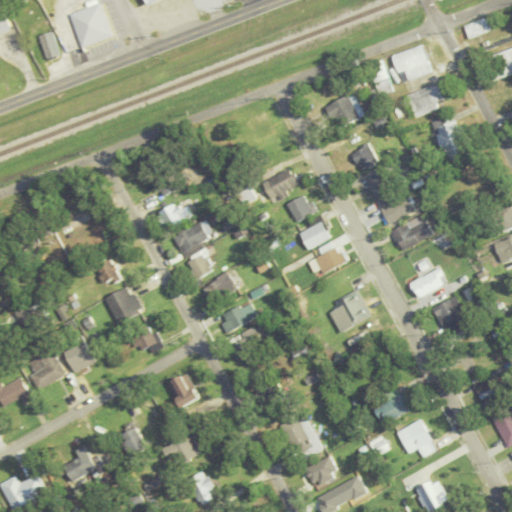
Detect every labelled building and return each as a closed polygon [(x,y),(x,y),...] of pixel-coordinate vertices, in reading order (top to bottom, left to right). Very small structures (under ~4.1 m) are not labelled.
[(145,0),(169,0),(151,10),(145,0)] [(71,17),(102,5),(114,39),(83,50),(71,17)] [(0,6),(14,32),(0,39),(0,6)] [(15,14),(19,12),(25,24),(20,26),(15,14)] [(34,19),(39,17),(45,33),(40,35),(34,19)] [(465,28),(488,20),(493,33),(470,42),(465,28)] [(41,38),(54,34),(62,57),(48,61),(41,38)] [(484,44),(488,42),(490,48),(511,39),(511,43),(488,53),(484,44)] [(400,76),(399,76),(392,59),(423,48),(433,74),(404,86),(400,76)] [(488,61),(511,51),(511,78),(496,85),(488,61)] [(370,67),(384,62),(395,94),(381,99),(370,67)] [(438,105),(439,106),(438,106),(440,111),(418,120),(416,114),(415,115),(409,99),(432,89),(433,90),(439,88),(444,102),(438,105)] [(369,95),(375,91),(384,108),(377,111),(369,95)] [(356,98),(367,118),(344,131),(337,119),(333,121),(327,110),(350,98),(351,100),(356,98)] [(245,125),(266,114),(278,136),(257,148),(245,125)] [(470,145),(466,146),(470,157),(452,164),(448,154),(446,155),(439,138),(441,137),(439,130),(440,129),(437,123),(454,117),(456,123),(457,123),(460,128),(463,127),(470,145)] [(361,166),(359,167),(353,154),(370,145),(380,163),(364,172),(361,166)] [(412,152),(416,149),(421,158),(417,161),(412,152)] [(143,162),(161,154),(168,170),(150,177),(143,162)] [(391,164),(398,160),(403,170),(396,174),(391,164)] [(163,194),(160,196),(154,185),(159,182),(156,177),(175,166),(187,187),(166,199),(163,194)] [(393,178),(394,181),(403,176),(408,186),(377,202),(373,193),(371,194),(369,190),(372,188),(366,188),(363,183),(370,179),(370,181),(388,171),(389,172),(393,169),(397,176),(393,178)] [(296,176),(299,183),(297,184),(300,188),(288,194),(291,199),(282,204),(279,199),(273,202),(264,186),(290,171),(294,177),(296,176)] [(209,184),(221,177),(225,184),(212,191),(209,184)] [(234,186),(247,180),(258,202),(245,209),(234,186)] [(380,206),(393,199),(396,204),(408,197),(417,212),(392,227),(380,206)] [(314,204),(320,215),(299,226),(289,208),(305,199),(310,207),(314,204)] [(181,209),(183,213),(189,209),(195,218),(172,234),(167,226),(163,228),(158,221),(162,218),(161,216),(174,207),(177,211),(181,209)] [(511,208),(511,230),(489,239),(486,229),(494,226),(491,217),(511,208)] [(259,218),(266,213),(270,219),(263,224),(259,218)] [(25,276),(28,274),(17,254),(21,252),(12,235),(46,216),(57,235),(41,244),(42,247),(27,256),(35,270),(33,271),(37,278),(29,283),(25,276)] [(223,227),(237,218),(241,225),(227,234),(223,227)] [(403,249),(401,250),(392,235),(409,226),(409,225),(420,218),(424,225),(427,223),(435,237),(405,254),(403,249)] [(302,236),(312,230),(310,226),(323,219),(331,233),(329,235),(332,241),(311,253),(302,236)] [(175,240),(202,225),(211,241),(202,246),(205,251),(187,261),(175,240)] [(235,237),(241,233),(245,239),(239,242),(235,237)] [(511,263),(503,267),(495,247),(511,240),(511,263)] [(337,250),(341,256),(344,254),(349,263),(326,277),(323,272),(315,276),(308,266),(317,261),(317,262),(324,257),(320,251),(330,245),(335,252),(337,250)] [(195,273),(190,265),(194,263),(192,260),(206,251),(211,258),(208,260),(214,268),(211,270),(214,274),(202,282),(205,286),(196,291),(192,286),(196,284),(191,275),(195,273)] [(467,258),(474,253),(477,258),(470,262),(467,258)] [(0,256),(13,279),(0,286),(0,256)] [(299,264),(304,261),(308,266),(303,270),(299,264)] [(121,273),(119,274),(124,284),(117,287),(115,283),(109,287),(107,285),(105,286),(101,280),(104,278),(98,267),(107,262),(109,266),(113,263),(116,268),(117,267),(121,273)] [(441,281),(445,288),(421,301),(418,295),(416,296),(411,287),(420,282),(424,279),(425,280),(437,274),(437,275),(441,273),(444,279),(441,281)] [(208,299),(209,299),(205,292),(219,283),(218,281),(228,274),(239,292),(213,308),(208,299)] [(328,312),(340,333),(371,316),(357,289),(334,302),(337,307),(328,312)] [(137,296),(145,312),(141,314),(142,317),(121,328),(108,302),(129,291),(133,299),(137,296)] [(463,321),(458,324),(461,330),(448,336),(435,311),(457,299),(463,308),(469,305),(473,314),(462,320),(463,321)] [(71,307),(78,302),(82,307),(75,312),(71,307)] [(498,307),(503,304),(508,314),(504,317),(498,307)] [(300,308),(307,305),(312,316),(305,319),(300,308)] [(43,308),(52,326),(30,338),(27,331),(25,332),(17,316),(35,306),(38,311),(43,308)] [(229,337),(223,327),(228,324),(224,317),(240,308),(242,312),(252,306),(260,319),(229,337)] [(487,309),(491,306),(495,314),(490,316),(487,309)] [(58,312),(67,307),(74,319),(65,325),(58,312)] [(84,324),(91,319),(96,325),(88,330),(84,324)] [(65,327),(74,322),(79,329),(70,335),(65,327)] [(295,326),(300,324),(304,331),(299,334),(295,326)] [(485,361),(488,359),(486,356),(488,355),(478,339),(499,325),(506,336),(502,338),(508,346),(503,350),(509,359),(491,371),(485,361)] [(231,337),(235,348),(258,338),(253,327),(231,337)] [(158,336),(163,344),(158,347),(158,346),(144,354),(141,349),(136,352),(134,347),(136,346),(132,339),(149,329),(154,338),(158,336)] [(238,353),(236,350),(246,343),(242,337),(255,329),(268,351),(244,364),(241,360),(238,362),(234,355),(238,353)] [(39,343),(46,339),(51,347),(44,351),(39,343)] [(66,355),(86,344),(98,365),(77,377),(66,355)] [(292,359),(294,358),(292,354),(305,346),(312,357),(296,366),(292,359)] [(32,379),(37,376),(31,365),(41,359),(39,355),(51,348),(68,378),(41,394),(32,379)] [(511,391),(499,399),(502,405),(488,413),(473,383),(485,377),(488,382),(504,374),(511,389),(511,391)] [(306,382),(318,375),(322,381),(310,389),(306,382)] [(178,404),(180,403),(171,387),(189,377),(195,387),(189,390),(192,396),(196,394),(202,405),(184,415),(178,404)] [(23,402),(5,411),(0,401),(0,385),(3,384),(5,389),(19,382),(22,388),(26,386),(35,403),(26,407),(23,402)] [(256,397),(278,384),(288,402),(266,414),(256,397)] [(407,397),(415,411),(411,413),(411,415),(390,426),(390,425),(385,428),(376,413),(390,405),(385,397),(397,390),(402,399),(407,397)] [(353,404),(359,401),(362,409),(356,411),(353,404)] [(492,418),(511,408),(511,409),(511,449),(510,451),(492,418)] [(304,456),(302,457),(298,449),(293,451),(281,428),(298,419),(300,423),(307,419),(324,453),(307,462),(304,456)] [(425,461),(419,452),(410,457),(398,436),(422,422),(434,444),(432,445),(437,454),(425,461)] [(135,459),(132,460),(125,448),(129,446),(125,440),(138,432),(150,453),(136,461),(135,459)] [(183,458),(170,464),(164,452),(193,437),(204,457),(187,466),(183,458)] [(375,447),(385,441),(392,452),(382,458),(375,447)] [(114,471),(101,478),(98,472),(74,485),(66,470),(77,463),(76,462),(89,454),(93,462),(100,458),(105,468),(111,465),(114,471)] [(337,474),(328,456),(302,469),(309,482),(315,479),(317,484),(337,474)] [(14,511),(2,488),(18,479),(22,486),(40,477),(49,493),(42,498),(46,506),(35,511),(14,511)] [(210,480),(216,490),(213,492),(216,498),(210,502),(212,505),(205,510),(202,506),(201,506),(197,501),(198,500),(190,485),(205,477),(207,481),(210,480)] [(145,487),(161,478),(166,486),(149,495),(145,487)] [(424,511),(427,511),(447,503),(436,479),(414,489),(424,511)] [(140,507),(133,511),(128,501),(140,494),(147,507),(141,510),(140,507)] [(153,511),(149,504),(153,501),(159,510),(155,511),(153,511)] [(182,511),(177,503),(181,501),(188,511),(182,511)]
